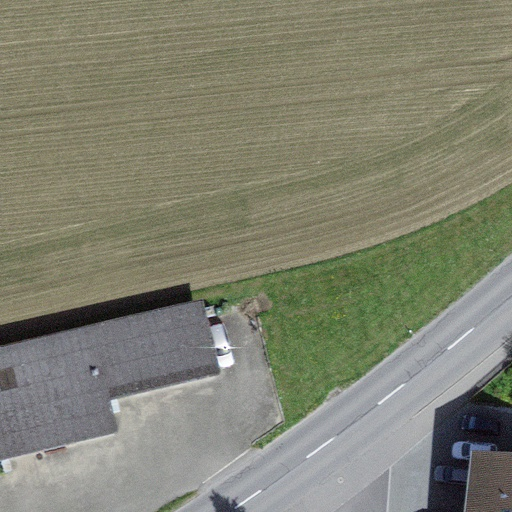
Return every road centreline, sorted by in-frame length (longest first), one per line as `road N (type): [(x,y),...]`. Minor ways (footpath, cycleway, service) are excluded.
road 1 (secondary): [(511,297),(347,435)]
road 2 (secondary): [(347,435),(230,511)]
